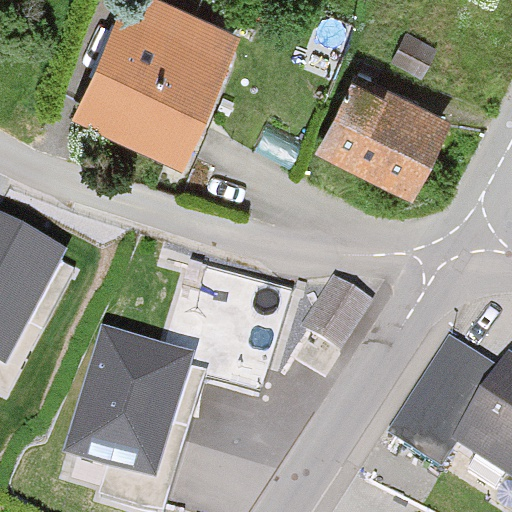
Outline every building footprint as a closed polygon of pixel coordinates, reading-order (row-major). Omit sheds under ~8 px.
[(65,108),(170,154),(227,27),(166,0),(142,0),(135,17),(110,6),(65,108)] [(301,147),(405,179),(429,103),(325,71),(301,147)] [(53,276),(0,248),(0,373),(0,374),(53,276)] [(337,271),(309,323),(347,343),(375,291),(337,271)] [(439,442),(511,481),(511,367),(487,354),(439,442)] [(189,388),(101,361),(68,466),(156,494),(189,388)]
